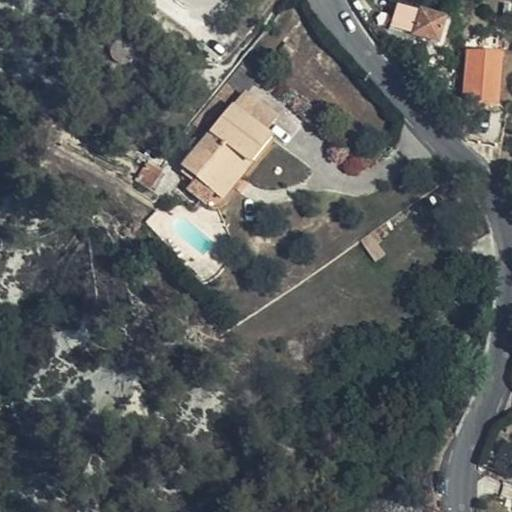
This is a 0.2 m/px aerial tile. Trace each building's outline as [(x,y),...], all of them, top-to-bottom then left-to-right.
[(442,25),(421,18),(414,38),(437,45),(442,25)] [(280,48),(269,63),(279,72),(291,57),(280,48)] [(503,59),(470,56),(464,104),(497,107),(503,59)] [(248,62),(244,67),(239,73),(195,125),(202,131),(236,91),(252,70),(254,67),(248,62)] [(261,78),(252,70),(236,91),(243,96),(245,93),(248,95),(261,78)] [(275,119),(248,95),(245,93),(243,96),(185,167),(222,199),(270,139),(262,133),(275,119)] [(147,166),(135,183),(149,192),(161,175),(147,166)]
